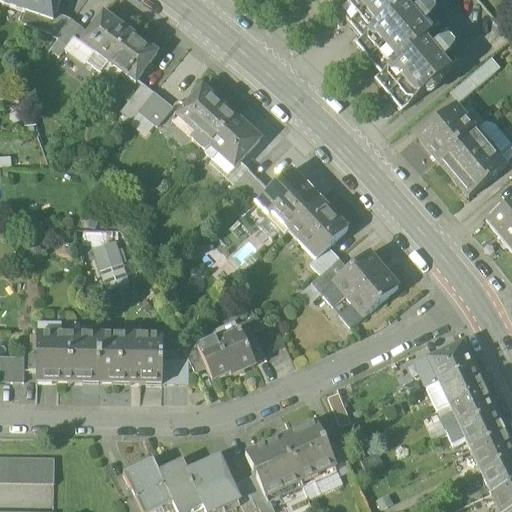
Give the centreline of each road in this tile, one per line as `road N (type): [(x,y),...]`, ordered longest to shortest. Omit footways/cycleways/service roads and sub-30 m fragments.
road 1 (residential): [(0,420),(214,421),(419,331),(470,289)]
road 2 (tertiary): [(179,0),(325,124),(470,289)]
